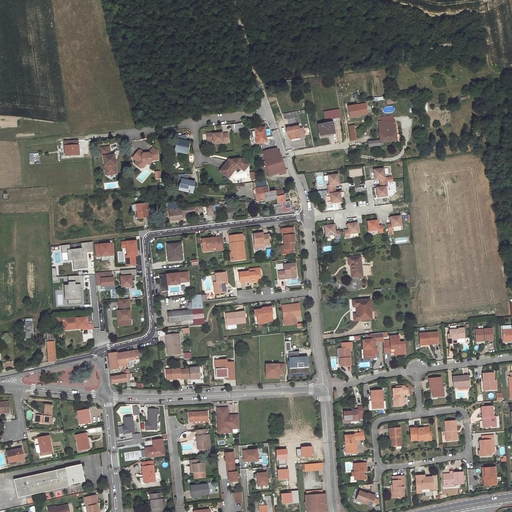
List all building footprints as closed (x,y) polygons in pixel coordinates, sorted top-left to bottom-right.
[(365,103),(357,105),(358,116),(367,114),(365,103)] [(358,116),(357,105),(348,106),(350,118),(358,117),(358,116)] [(339,110),(324,112),(325,119),(340,117),(339,110)] [(298,122),(296,112),(283,115),(284,120),(287,120),(288,124),(298,122)] [(396,141),(395,121),(379,122),(381,134),(380,134),(381,141),(368,142),(369,146),(381,145),(381,143),(396,141)] [(334,133),(332,122),(318,125),(320,136),(334,133)] [(304,137),(303,129),(299,129),(298,126),(287,128),(288,136),(290,135),(290,139),(304,137)] [(266,142),(264,128),(255,129),(250,130),(251,138),(256,138),(256,144),(259,143),(259,145),(262,145),(262,143),(266,142)] [(222,133),(212,134),(213,140),(213,143),(222,142),(222,134),(222,133)] [(187,154),(189,141),(185,140),(186,136),(176,134),(174,152),(187,154)] [(79,154),(78,146),(65,147),(66,155),(79,154)] [(104,156),(105,165),(106,165),(107,169),(105,169),(106,175),(117,173),(116,164),(115,164),(114,161),(115,161),(114,154),(110,155),(109,146),(101,147),(102,156),(104,156)] [(143,164),(147,163),(149,165),(151,161),(151,160),(158,159),(157,150),(153,148),(149,153),(143,153),(143,152),(140,150),(138,150),(133,158),(137,161),(134,164),(139,168),(143,164)] [(279,152),(277,152),(277,148),(267,150),(263,151),(270,175),(280,172),(281,174),(286,173),(279,152)] [(231,169),(235,168),(241,168),(244,170),(250,163),(243,158),(234,159),(230,159),(230,161),(226,162),(221,168),(228,174),(231,169)] [(219,171),(228,178),(235,168),(231,169),(228,174),(221,168),(219,171)] [(384,179),(383,169),(373,170),(374,180),(379,179),(379,183),(387,182),(386,179),(384,179)] [(193,193),(195,181),(187,180),(188,175),(178,174),(177,179),(179,180),(178,191),(193,193)] [(337,175),(327,176),(328,186),(327,186),(327,190),(335,189),(334,185),(338,184),(337,175)] [(254,183),(255,189),(256,195),(254,195),(255,199),(257,198),(257,202),(265,200),(264,193),(269,192),(267,182),(254,183)] [(377,198),(387,197),(385,187),(387,187),(387,182),(379,183),(380,188),(375,188),(377,198)] [(331,204),(341,202),(339,193),(335,193),(335,189),(327,190),(328,194),(330,194),(331,204)] [(277,204),(280,203),(281,213),(287,212),(287,211),(297,210),(295,200),(285,202),(283,196),(282,190),(275,191),(276,197),(277,204)] [(264,193),(265,200),(276,197),(275,191),(269,192),(264,193)] [(170,221),(183,219),(187,218),(188,217),(188,213),(197,212),(197,207),(179,208),(178,202),(168,203),(170,221)] [(226,213),(233,212),(232,203),(225,204),(225,205),(219,205),(220,208),(225,208),(226,213)] [(277,204),(273,204),(274,208),(275,208),(276,214),(281,213),(280,203),(277,204)] [(147,209),(146,204),(131,207),(132,212),(136,211),(138,219),(147,217),(146,209),(147,209)] [(392,227),(402,226),(400,216),(391,217),(391,224),(387,225),(388,232),(392,231),(392,227)] [(369,231),(378,230),(379,233),(383,232),(382,225),(378,226),(378,220),(368,221),(369,231)] [(349,234),(359,233),(358,228),(357,223),(348,224),(348,229),(344,230),(345,237),(349,237),(349,234)] [(325,236),(335,234),(336,239),(340,238),(340,236),(339,231),(335,231),(334,224),(324,226),(325,236)] [(284,236),(285,246),(282,246),(283,254),(293,253),(293,249),(293,242),(294,242),(293,228),(282,229),(282,236),(284,236)] [(252,235),(254,245),(254,250),(264,249),(264,245),(269,245),(268,235),(262,236),(262,234),(252,235)] [(229,237),(231,253),(234,253),(235,261),(245,259),(242,235),(229,237)] [(203,250),(212,249),(216,248),(217,252),(223,251),(221,238),(202,240),(203,250)] [(126,255),(126,265),(136,264),(135,255),(137,255),(136,241),(121,242),(122,248),(127,247),(128,255),(126,255)] [(70,245),(61,246),(61,253),(67,252),(68,260),(72,260),(73,270),(87,268),(86,256),(83,256),(83,253),(86,253),(94,252),(93,242),(81,243),(81,248),(70,249),(70,245)] [(113,243),(95,245),(96,256),(114,254),(113,243)] [(181,260),(180,245),(167,246),(169,262),(181,260)] [(360,276),(357,257),(345,259),(346,266),(348,265),(349,278),(360,276)] [(285,276),(297,274),(295,263),(284,264),(284,270),(278,271),(279,279),(286,278),(285,276)] [(121,271),(122,289),(134,288),(134,281),(135,281),(135,276),(137,276),(136,270),(121,271)] [(249,271),(239,272),(240,282),(250,280),(250,279),(254,279),(255,282),(261,281),(259,271),(254,272),(254,270),(249,271)] [(111,272),(95,273),(96,285),(101,284),(101,289),(104,289),(104,286),(113,286),(113,278),(111,278),(111,272)] [(187,272),(161,275),(161,279),(159,279),(160,291),(168,290),(167,285),(167,284),(179,282),(179,281),(188,280),(187,272)] [(225,292),(224,284),(224,279),(226,279),(225,272),(216,273),(217,282),(213,282),(215,294),(225,292)] [(83,285),(83,276),(67,277),(68,286),(64,286),(64,294),(67,296),(67,300),(71,300),(71,305),(81,304),(80,289),(80,285),(83,285)] [(203,309),(201,297),(201,295),(191,295),(191,302),(188,302),(189,310),(193,310),(203,309)] [(130,320),(129,300),(118,301),(119,312),(117,312),(117,316),(119,316),(119,321),(117,321),(118,327),(128,326),(128,320),(130,320)] [(369,319),(368,300),(350,301),(351,307),(354,307),(354,314),(351,315),(352,321),(369,319)] [(286,304),(282,305),(284,324),(296,323),(296,316),(300,315),(299,304),(287,306),(286,304)] [(263,309),(254,310),(255,314),(257,314),(257,319),(260,319),(261,322),(264,321),(272,320),(271,313),(272,313),(271,307),(263,308),(263,309)] [(189,310),(167,313),(168,323),(193,320),(193,325),(204,324),(203,309),(193,310),(189,310)] [(227,325),(245,322),(244,312),(234,313),(234,314),(225,315),(227,325)] [(25,338),(33,338),(32,318),(24,319),(25,338)] [(63,329),(76,327),(76,329),(82,329),(87,328),(87,330),(93,330),(92,322),(87,322),(86,318),(76,319),(76,318),(62,319),(63,329)] [(455,338),(457,338),(457,339),(464,338),(463,329),(456,330),(456,331),(449,331),(449,335),(447,335),(448,344),(455,344),(455,338)] [(476,340),(484,340),(484,341),(492,341),(492,330),(475,331),(476,340)] [(502,341),(509,341),(509,342),(511,341),(511,330),(502,331),(501,331),(502,341)] [(374,349),(374,346),(375,346),(375,343),(383,342),(382,333),(370,334),(371,340),(362,341),(363,350),(365,350),(366,358),(369,358),(369,359),(375,359),(374,355),(377,354),(376,349),(375,349),(374,349)] [(437,333),(419,335),(419,344),(429,343),(429,345),(438,344),(437,333)] [(180,354),(178,334),(165,335),(167,355),(180,354)] [(394,354),(399,354),(399,353),(405,352),(404,343),(399,343),(398,337),(389,337),(390,344),(383,344),(384,354),(391,353),(390,350),(394,350),(394,353),(394,354)] [(55,362),(54,342),(46,343),(47,346),(48,362),(55,362)] [(340,349),(341,359),(340,359),(340,367),(351,366),(349,348),(340,349)] [(139,360),(137,351),(116,354),(116,353),(108,354),(109,370),(118,369),(118,367),(135,363),(135,361),(139,360)] [(288,368),(289,374),(290,374),(303,373),(311,373),(307,356),(299,356),(298,351),(291,352),(288,352),(289,368),(288,368)] [(227,380),(235,379),(234,362),(227,362),(226,360),(215,360),(216,378),(227,377),(227,380)] [(278,374),(285,374),(285,364),(266,364),(266,374),(278,374)] [(198,367),(189,368),(189,369),(184,369),(185,379),(190,378),(190,379),(199,378),(198,367)] [(167,379),(180,378),(180,379),(185,379),(184,369),(179,370),(179,369),(166,370),(167,379)] [(484,381),(485,391),(495,390),(495,381),(493,381),(492,373),(481,374),(482,382),(484,381)] [(126,382),(125,375),(110,377),(111,384),(126,382)] [(467,376),(452,377),(452,387),(457,387),(467,386),(468,386),(467,376)] [(441,388),(440,378),(428,379),(429,389),(430,389),(432,389),(432,392),(432,396),(437,396),(437,398),(443,397),(443,388),(441,388)] [(401,397),(401,395),(402,394),(407,394),(407,389),(403,386),(395,387),(395,389),(392,390),(393,404),(397,403),(397,406),(403,406),(402,397),(401,397)] [(383,409),(382,391),(370,392),(371,401),(373,401),(374,410),(383,409)] [(50,424),(52,405),(44,404),(43,416),(36,415),(35,422),(50,424)] [(227,407),(217,408),(218,429),(231,428),(231,426),(239,426),(238,415),(232,415),(232,419),(228,419),(228,415),(227,407)] [(344,422),(358,421),(358,418),(363,418),(362,407),(358,408),(358,410),(343,412),(344,422)] [(496,428),(495,417),(493,417),(492,407),(481,408),(482,419),(484,419),(485,429),(496,428)] [(90,422),(88,409),(77,411),(80,424),(90,422)] [(158,415),(158,410),(148,410),(148,422),(147,426),(145,426),(145,431),(156,431),(156,415),(158,415)] [(194,424),(208,423),(208,420),(207,411),(188,413),(189,422),(193,422),(194,424)] [(134,433),(132,417),(123,418),(124,426),(124,429),(122,429),(123,435),(134,433)] [(444,423),(445,442),(455,441),(454,432),(456,432),(455,422),(444,423)] [(389,429),(390,438),(392,438),(393,447),(401,447),(400,428),(389,429)] [(422,429),(417,429),(417,428),(410,429),(411,441),(424,440),(424,439),(430,438),(430,432),(429,432),(428,428),(422,428),(422,429)] [(196,436),(197,450),(198,449),(199,455),(208,454),(207,448),(209,448),(207,435),(205,435),(205,433),(207,432),(207,430),(196,431),(196,436)] [(357,454),(356,444),(355,444),(355,440),(364,439),(363,438),(363,436),(363,433),(353,434),(353,435),(345,436),(346,445),(347,445),(348,451),(351,451),(351,454),(357,454)] [(89,448),(86,434),(76,436),(79,451),(89,448)] [(51,450),(48,436),(38,438),(41,453),(51,450)] [(145,449),(146,458),(164,456),(162,440),(153,442),(154,448),(145,449)] [(479,442),(480,452),(480,457),(491,456),(490,453),(494,453),(493,441),(479,442)] [(246,445),(238,446),(239,456),(243,456),(243,461),(257,460),(257,450),(247,450),(246,445)] [(310,447),(301,448),(301,449),(302,456),(302,457),(311,456),(311,453),(310,447)] [(9,462),(19,460),(20,461),(24,460),(22,448),(7,451),(9,462)] [(276,451),(277,460),(278,460),(285,459),(287,459),(286,449),(280,450),(280,451),(276,451)] [(234,467),(233,452),(225,453),(225,462),(226,462),(227,467),(234,467)] [(205,478),(203,463),(200,463),(200,459),(189,461),(190,465),(192,464),(192,473),(193,480),(205,478)] [(305,464),(306,471),(323,469),(322,463),(305,464)] [(364,476),(364,472),(366,472),(365,463),(354,464),(355,472),(352,473),(352,477),(354,477),(355,481),(364,480),(364,476)] [(55,470),(24,477),(28,495),(69,487),(69,484),(84,481),(80,465),(55,470)] [(155,482),(153,465),(152,466),(142,467),(143,478),(140,479),(141,484),(142,485),(145,485),(145,483),(155,482)] [(234,467),(227,467),(227,473),(228,473),(229,482),(237,481),(236,472),(234,472),(234,467)] [(484,476),(484,480),(485,486),(495,485),(494,468),(481,469),(482,477),(484,476)] [(282,480),(288,479),(288,478),(287,469),(286,469),(279,470),(278,470),(278,479),(282,478),(282,480)] [(267,485),(266,473),(253,474),(254,478),(257,478),(257,486),(267,485)] [(462,473),(453,474),(442,475),(443,484),(453,483),(453,485),(463,484),(462,473)] [(392,485),(393,493),(391,493),(392,497),(398,497),(398,493),(403,492),(402,488),(404,488),(403,476),(392,477),(393,481),(392,481),(392,485)] [(424,478),(420,478),(420,476),(415,476),(416,490),(432,489),(431,477),(424,478)] [(28,495),(24,477),(16,478),(19,497),(28,495)] [(208,494),(207,484),(190,486),(191,497),(200,496),(200,494),(208,494)] [(375,497),(359,490),(355,499),(355,500),(362,503),(363,502),(371,505),(375,497)] [(291,493),(287,493),(281,493),(282,502),(285,502),(291,501),(291,497),(291,493)] [(161,507),(159,494),(149,495),(151,509),(161,507)] [(322,495),(304,496),(305,511),(318,511),(326,511),(325,494),(322,495)] [(84,498),(86,511),(98,511),(98,507),(96,507),(95,504),(97,504),(95,495),(84,498)]
